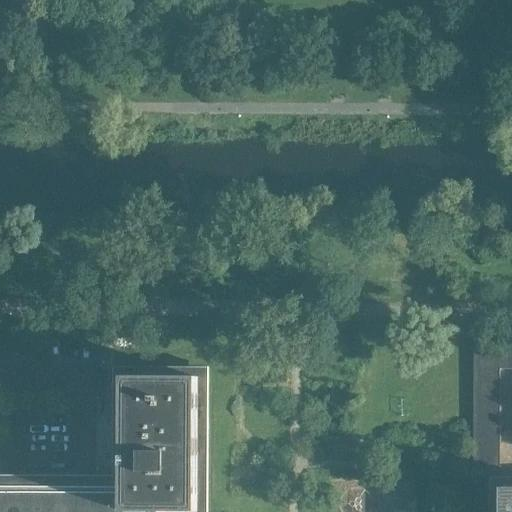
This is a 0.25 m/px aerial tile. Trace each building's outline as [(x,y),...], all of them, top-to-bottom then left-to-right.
[(501,369),(501,343),(474,343),(474,378),(500,379),(500,369),(501,369)] [(511,369),(511,343),(501,343),(501,369),(511,369)] [(0,511),(208,511),(209,367),(116,367),(114,367),(113,476),(0,475),(0,511)] [(500,391),(500,379),(474,378),(474,391),(500,391)] [(500,404),(500,391),(474,391),(474,404),(500,404)] [(500,417),(500,404),(474,404),(474,417),(500,417)] [(500,430),(500,417),(474,417),(474,430),(500,430)] [(500,443),(500,430),(474,430),(474,442),(500,443)] [(500,455),(500,443),(474,442),(474,455),(500,455)] [(499,469),(500,455),(474,455),(473,469),(499,469)] [(511,511),(511,477),(490,478),(490,511),(511,511)]
